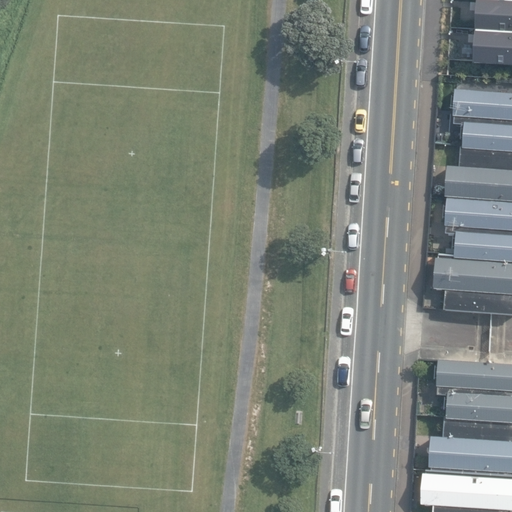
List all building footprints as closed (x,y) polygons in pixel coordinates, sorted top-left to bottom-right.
[(511,0),(485,0),(483,53),(511,54),(511,0)] [(462,144),(511,147),(511,88),(456,84),(454,119),(463,120),(462,144)] [(447,192),(511,196),(511,147),(462,144),(461,161),(449,161),(447,192)] [(455,258),(511,261),(511,196),(447,192),(444,232),(457,233),(455,258)] [(446,308),(511,312),(511,261),(455,258),(437,257),(435,287),(447,288),(446,308)] [(445,414),(511,417),(511,359),(438,356),(436,391),(446,391),(445,414)] [(429,466),(511,470),(511,417),(445,414),(444,433),(430,432),(429,466)] [(509,511),(509,508),(511,508),(511,477),(425,472),(423,503),(434,504),(433,511),(509,511)]
